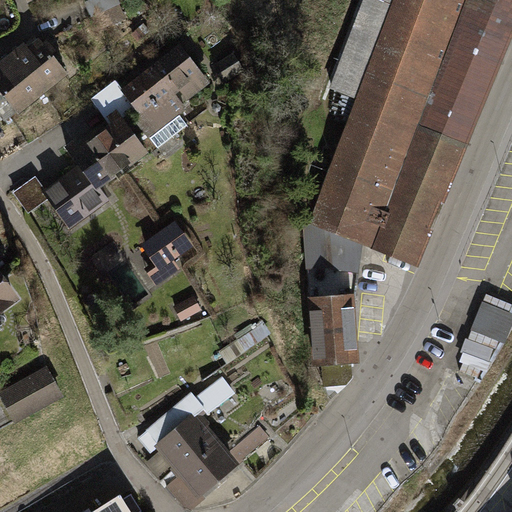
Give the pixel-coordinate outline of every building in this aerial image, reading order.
[(89,0),(84,2),(98,33),(127,20),(119,4),(124,1),(123,0),(89,0)] [(511,39),(511,0),(396,0),(310,228),(363,248),(424,272),(511,39)] [(364,0),(331,90),(351,97),(387,0),(364,0)] [(23,45),(12,54),(45,96),(67,78),(38,41),(27,50),(23,45)] [(125,120),(117,109),(104,118),(109,126),(102,130),(106,134),(97,140),(122,173),(145,156),(134,141),(145,133),(158,151),(188,129),(179,116),(186,111),(181,104),(207,86),(179,47),(120,89),(115,93),(132,115),(125,120)] [(0,119),(4,124),(16,115),(18,118),(45,96),(12,54),(0,63),(0,119)] [(233,55),(213,67),(223,85),(244,73),(233,55)] [(91,100),(104,118),(117,109),(125,120),(132,115),(115,93),(120,89),(115,83),(91,100)] [(65,150),(78,168),(42,194),(48,201),(69,231),(107,203),(98,190),(122,173),(97,140),(88,146),(86,144),(80,149),(75,142),(65,150)] [(48,201),(42,194),(32,180),(13,195),(28,215),(48,201)] [(175,223),(140,247),(153,264),(158,272),(173,261),(192,248),(175,223)] [(311,301),(307,301),(313,370),(322,370),(324,390),(346,389),(353,381),(351,368),(359,368),(356,298),(363,248),(310,228),(303,226),(311,301)] [(158,272),(153,264),(144,270),(156,287),(180,271),(173,261),(158,272)] [(0,319),(23,303),(0,271),(0,319)] [(511,333),(511,305),(486,296),(468,340),(466,340),(461,353),(463,354),(460,363),(463,365),(460,371),(478,380),(482,372),(487,374),(504,345),(507,346),(511,333)] [(195,298),(174,309),(181,323),(203,312),(195,298)] [(227,365),(271,337),(263,324),(219,353),(227,365)] [(131,360),(105,373),(113,390),(139,378),(131,360)] [(46,368),(0,392),(0,398),(15,426),(63,400),(46,368)] [(152,459),(157,455),(169,469),(177,478),(166,487),(183,508),(191,511),(204,501),(202,499),(275,437),(261,421),(229,448),(213,429),(216,427),(209,419),(238,395),(222,376),(195,399),(190,394),(136,440),(152,459)] [(157,455),(152,459),(145,465),(157,479),(169,469),(157,455)] [(129,511),(119,495),(92,511),(129,511)]
